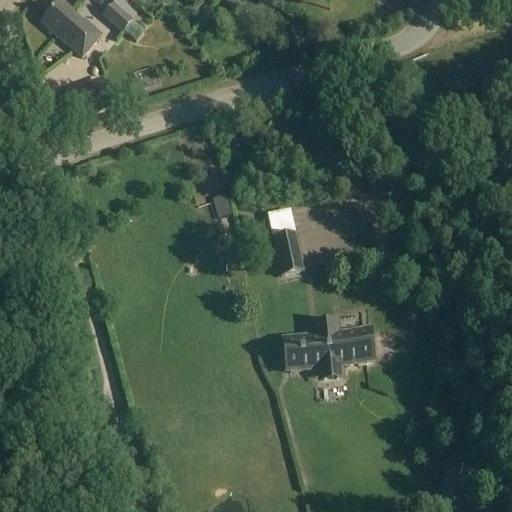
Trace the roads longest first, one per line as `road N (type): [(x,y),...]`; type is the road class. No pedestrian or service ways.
road 1 (unclassified): [(51,159),(380,54),(424,27),(442,0)]
road 2 (unclassified): [(51,159),(137,511)]
road 3 (residential): [(51,159),(0,14)]
